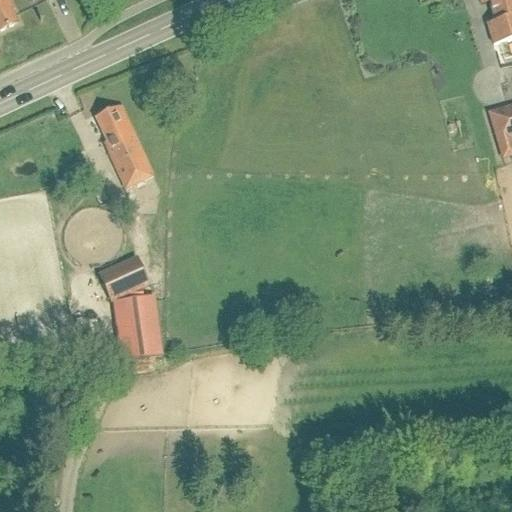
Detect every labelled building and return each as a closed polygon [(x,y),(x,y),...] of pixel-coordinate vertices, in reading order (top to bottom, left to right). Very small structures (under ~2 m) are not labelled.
[(0,0),(0,33),(18,26),(11,12),(14,11),(9,0),(0,0)] [(487,24),(493,47),(511,41),(511,0),(487,0),(494,23),(487,24)] [(110,156),(128,192),(155,178),(138,143),(121,109),(95,122),(112,155),(110,156)] [(511,109),(488,116),(497,145),(511,140),(511,109)] [(467,162),(469,170),(477,168),(475,160),(467,162)] [(98,278),(110,306),(147,289),(134,261),(98,278)] [(154,299),(112,305),(120,365),(162,359),(154,299)]
